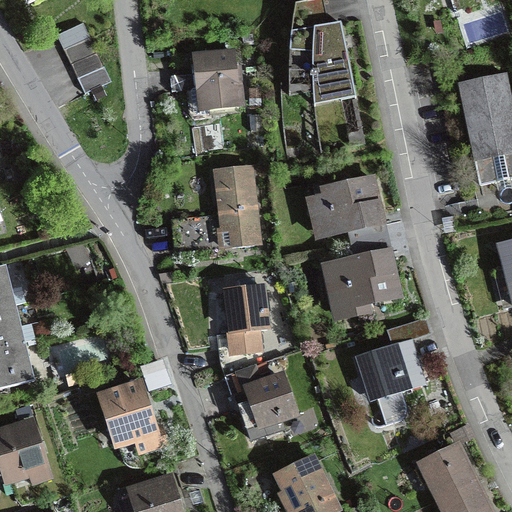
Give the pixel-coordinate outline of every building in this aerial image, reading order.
[(321,0),(285,0),(284,101),(310,96),(316,160),(363,149),(339,26),(325,23),(321,0)] [(84,23),(57,36),(63,49),(91,38),(84,23)] [(91,38),(63,49),(70,63),(97,51),(91,38)] [(104,67),(97,51),(70,63),(77,79),(104,67)] [(231,54),(201,58),(196,58),(196,74),(198,88),(190,89),(191,117),(238,111),(231,54)] [(111,81),(104,67),(77,79),(84,93),(111,81)] [(172,90),(190,89),(198,88),(196,74),(171,76),(172,90)] [(511,104),(507,77),(455,87),(475,189),(511,181),(511,104)] [(257,171),(216,173),(221,254),(261,252),(257,171)] [(388,231),(377,178),(321,190),(323,200),(310,202),(320,246),(388,231)] [(208,217),(179,220),(182,253),(212,250),(208,217)] [(511,244),(492,250),(507,314),(511,312),(511,244)] [(407,301),(394,254),(322,275),(336,322),(407,301)] [(5,270),(0,271),(0,307),(14,304),(5,270)] [(268,292),(226,295),(229,340),(272,337),(268,292)] [(14,304),(0,307),(0,347),(23,342),(14,304)] [(393,338),(429,331),(427,318),(390,326),(393,338)] [(23,342),(0,347),(0,388),(32,381),(23,342)] [(430,387),(414,342),(358,362),(373,406),(430,387)] [(144,363),(152,387),(172,380),(165,357),(144,363)] [(302,418),(286,378),(244,395),(260,435),(302,418)] [(142,384),(97,400),(117,457),(162,441),(142,384)] [(35,423),(0,434),(0,478),(4,492),(53,476),(35,423)] [(495,511),(463,449),(419,471),(439,511),(495,511)] [(340,511),(316,460),(272,480),(286,511),(340,511)] [(183,511),(172,478),(124,494),(130,511),(183,511)]
